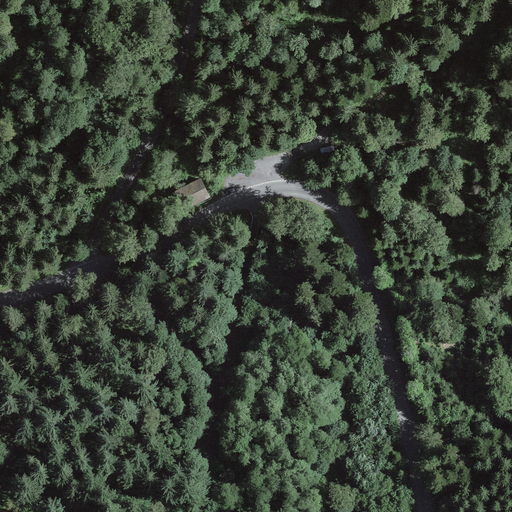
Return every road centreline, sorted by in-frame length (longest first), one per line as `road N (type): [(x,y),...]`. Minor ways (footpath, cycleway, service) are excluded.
road 1 (tertiary): [(422,511),(369,265),(340,209),(313,193),(269,186),(82,264)]
road 2 (track): [(198,511),(218,373),(250,254),(253,192)]
road 3 (unclassified): [(189,0),(161,142),(82,264)]
road 4 (track): [(269,186),(315,144),(511,141)]
road 5 (track): [(315,144),(474,33),(503,0)]
road 6 (track): [(218,373),(82,264)]
